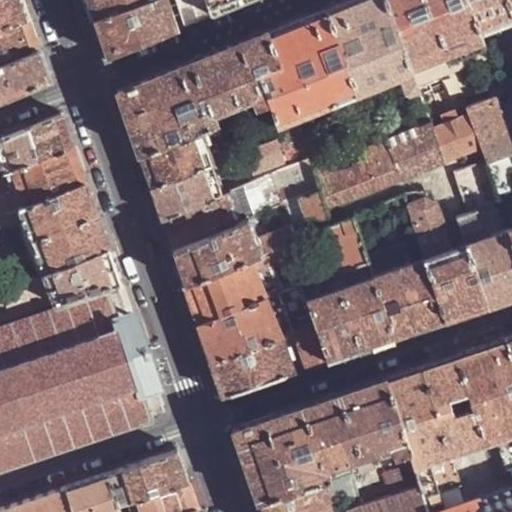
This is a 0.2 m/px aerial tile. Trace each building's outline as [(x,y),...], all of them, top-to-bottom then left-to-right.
[(0,0),(0,26),(29,16),(23,0),(0,0)] [(86,0),(88,2),(93,18),(145,0),(86,0)] [(167,0),(145,0),(93,18),(100,37),(106,56),(178,27),(167,0)] [(167,0),(178,27),(199,19),(213,13),(208,0),(167,0)] [(208,0),(213,13),(244,0),(208,0)] [(339,0),(326,6),(357,92),(400,75),(412,71),(411,68),(385,0),(339,0)] [(385,0),(411,68),(470,45),(483,39),(478,28),(467,0),(385,0)] [(511,0),(467,0),(478,28),(511,14),(511,0)] [(279,24),(267,29),(279,60),(259,66),(271,100),(279,123),(288,119),(357,92),(326,6),(308,12),(297,17),(279,24)] [(29,16),(0,26),(0,61),(39,47),(32,25),(29,16)] [(138,81),(118,90),(130,126),(139,153),(202,128),(218,121),(219,121),(216,112),(254,96),(258,105),(263,103),(271,100),(259,66),(279,60),(267,29),(238,41),(215,50),(138,81)] [(470,45),(411,68),(412,71),(417,85),(477,61),(470,45)] [(0,61),(0,99),(10,95),(50,78),(39,47),(0,61)] [(412,71),(400,75),(407,92),(418,87),(417,85),(412,71)] [(498,79),(486,84),(491,98),(496,96),(502,94),(503,92),(503,90),(498,79)] [(431,121),(418,87),(407,92),(420,125),(431,121)] [(511,125),(507,127),(496,96),(491,98),(467,108),(470,113),(483,146),(481,146),(487,163),(486,163),(499,203),(511,198),(511,125)] [(271,100),(263,103),(274,136),(278,135),(281,134),(282,133),(279,123),(271,100)] [(62,112),(0,137),(0,158),(5,172),(13,169),(73,145),(66,122),(62,112)] [(459,117),(433,127),(445,160),(481,146),(483,146),(470,113),(459,117)] [(218,121),(202,128),(205,135),(221,128),(219,121),(218,121)] [(403,176),(445,160),(433,127),(431,121),(420,125),(418,126),(418,125),(385,137),(386,139),(403,176)] [(282,133),(281,134),(292,164),(311,156),(301,125),(292,129),(282,133)] [(202,128),(139,153),(147,175),(151,186),(214,161),(207,142),(205,135),(202,128)] [(274,136),(245,148),(254,172),(286,159),(278,135),(274,136)] [(223,136),(207,142),(214,161),(230,154),(223,136)] [(327,206),(329,206),(403,176),(386,139),(372,144),(372,143),(368,144),(364,152),(361,156),(357,160),(347,166),(338,168),(334,168),(323,165),(317,163),(314,165),(321,186),(327,206)] [(73,145),(13,169),(26,204),(85,180),(77,157),(73,145)] [(292,164),(224,192),(235,222),(251,215),(265,210),(301,195),(321,186),(314,165),(311,156),(292,164)] [(214,161),(151,186),(158,207),(162,217),(224,192),(214,161)] [(5,172),(0,174),(0,181),(4,191),(11,211),(19,207),(26,204),(13,169),(5,172)] [(26,204),(19,207),(24,222),(43,273),(107,246),(94,207),(85,180),(26,204)] [(321,186),(301,195),(308,218),(313,230),(324,225),(334,222),(329,206),(327,206),(321,186)] [(4,191),(0,192),(0,214),(11,211),(4,191)] [(224,192),(162,217),(169,238),(172,248),(235,222),(224,192)] [(424,196),(409,202),(418,234),(425,232),(444,225),(446,224),(438,202),(424,196)] [(511,198),(499,203),(508,228),(511,226),(511,198)] [(11,211),(0,214),(0,220),(2,227),(8,228),(10,227),(24,222),(19,207),(11,211)] [(353,212),(353,213),(361,234),(369,231),(361,208),(353,212)] [(468,212),(457,215),(465,242),(466,242),(488,235),(479,208),(468,212)] [(265,210),(251,215),(258,235),(272,230),(265,210)] [(334,222),(324,225),(328,238),(335,257),(339,270),(356,263),(369,259),(361,234),(353,213),(334,222)] [(235,222),(172,248),(180,270),(185,283),(251,255),(263,250),(258,235),(251,215),(235,222)] [(308,218),(293,224),(298,236),(313,230),(308,218)] [(272,230),(258,235),(263,250),(298,236),(293,224),(293,221),(272,230)] [(30,278),(43,273),(24,222),(10,227),(30,278)] [(444,225),(425,232),(432,254),(454,246),(446,224),(444,225)] [(263,250),(251,255),(256,267),(279,258),(287,261),(301,255),(305,247),(321,240),(328,238),(324,225),(313,230),(298,236),(263,250)] [(488,235),(466,242),(487,305),(511,297),(511,296),(511,240),(508,228),(488,235)] [(425,232),(418,234),(426,256),(432,254),(425,232)] [(328,238),(321,240),(327,256),(297,268),(298,272),(327,262),(326,260),(335,257),(328,238)] [(279,258),(256,267),(260,277),(276,271),(295,264),(297,268),(327,256),(321,240),(305,247),(301,255),(287,261),(279,258)] [(432,254),(426,256),(447,319),(469,311),(487,305),(466,242),(465,242),(454,246),(432,254)] [(107,246),(43,273),(54,302),(106,284),(106,285),(119,281),(111,258),(107,246)] [(251,255),(185,283),(193,308),(198,321),(267,295),(260,277),(256,267),(251,255)] [(426,256),(374,274),(395,336),(410,331),(415,330),(434,323),(447,319),(426,256)] [(327,262),(298,272),(302,282),(337,270),(339,270),(335,257),(326,260),(327,262)] [(339,270),(337,270),(342,285),(354,281),(352,273),(359,270),(356,263),(339,270)] [(337,270),(302,282),(308,297),(342,285),(337,270)] [(276,271),(260,277),(267,295),(283,289),(276,271)] [(30,278),(23,281),(35,310),(54,302),(43,273),(30,278)] [(342,285),(308,297),(316,321),(330,358),(350,351),(364,347),(382,340),(395,336),(374,274),(354,281),(342,285)] [(302,282),(295,285),(300,299),(298,302),(300,308),(305,311),(309,323),(316,321),(308,297),(302,282)] [(0,470),(151,419),(142,392),(143,391),(141,385),(139,386),(118,323),(120,322),(118,317),(116,317),(107,289),(0,326),(0,470)] [(267,295),(198,321),(206,344),(211,358),(283,334),(267,295)] [(293,329),(293,330),(297,340),(306,366),(321,361),(330,358),(316,321),(309,323),(293,329)] [(283,334),(211,358),(218,381),(223,395),(265,381),(295,370),(286,344),(283,334)] [(441,360),(386,379),(408,451),(413,465),(414,468),(450,456),(496,440),(511,434),(511,363),(504,339),(441,360)] [(297,340),(286,344),(295,370),(306,366),(297,340)] [(306,406),(234,431),(247,472),(257,503),(323,480),(327,479),(323,467),(389,446),(393,457),(408,451),(386,379),(306,406)] [(511,434),(496,440),(511,487),(511,486),(511,434)] [(138,461),(107,471),(115,496),(122,494),(125,501),(127,501),(188,479),(181,458),(177,448),(138,461)] [(393,457),(392,457),(396,470),(413,465),(408,451),(393,457)] [(450,456),(414,468),(420,487),(427,511),(437,511),(466,503),(450,456)] [(66,486),(70,511),(100,511),(101,511),(118,506),(115,496),(107,471),(83,480),(66,486)] [(324,482),(332,511),(344,511),(347,511),(349,511),(340,478),(324,482)] [(188,479),(127,501),(130,511),(160,511),(197,506),(191,487),(188,479)] [(323,480),(257,503),(260,511),(332,511),(324,482),(323,480)] [(70,511),(66,486),(4,507),(0,508),(0,511),(70,511)] [(466,503),(437,511),(511,511),(511,486),(511,487),(466,503)] [(347,511),(427,511),(420,487),(349,511),(347,511)]
